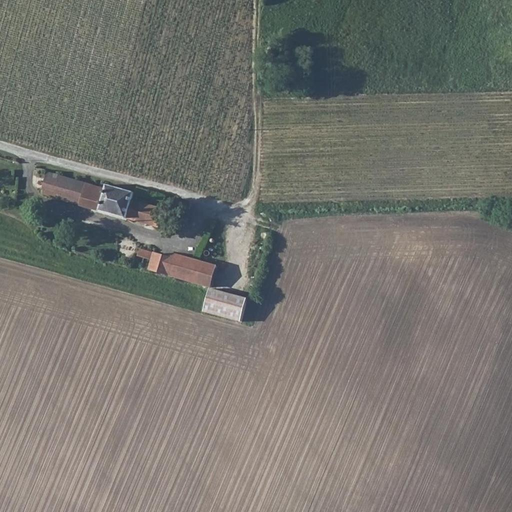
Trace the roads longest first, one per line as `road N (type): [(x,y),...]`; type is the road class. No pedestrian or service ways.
road 1 (unclassified): [(0,145),(238,212),(235,285)]
road 2 (track): [(238,212),(256,190),(248,95),(258,0)]
